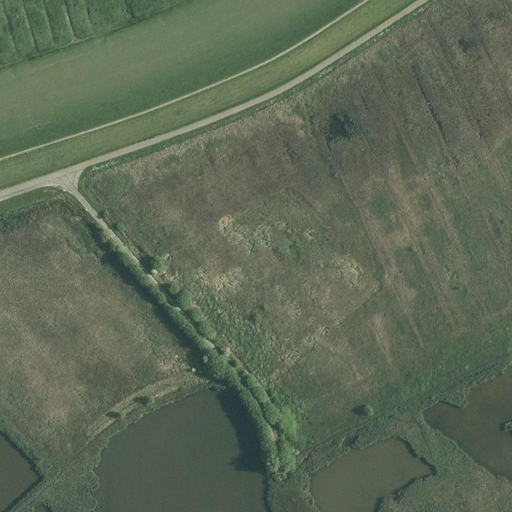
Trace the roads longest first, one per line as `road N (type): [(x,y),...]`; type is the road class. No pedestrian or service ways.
road 1 (track): [(0,195),(291,84),(425,0)]
road 2 (track): [(57,175),(254,401),(277,472)]
